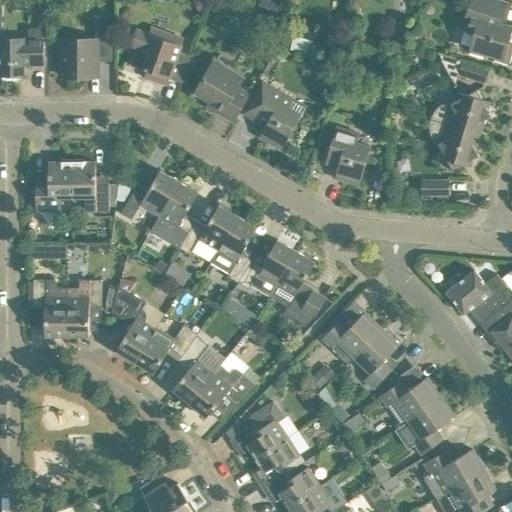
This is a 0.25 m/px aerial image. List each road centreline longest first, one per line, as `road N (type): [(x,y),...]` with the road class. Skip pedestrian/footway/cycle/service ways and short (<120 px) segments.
road 1 (residential): [(11,116),(117,111),(152,118),(323,219),(393,232)]
road 2 (residential): [(218,511),(162,431),(112,391),(40,364),(11,367)]
road 3 (residential): [(11,367),(11,116)]
road 4 (residential): [(511,423),(391,260),(393,232)]
road 5 (residential): [(13,511),(11,367)]
road 6 (residential): [(463,243),(511,120)]
